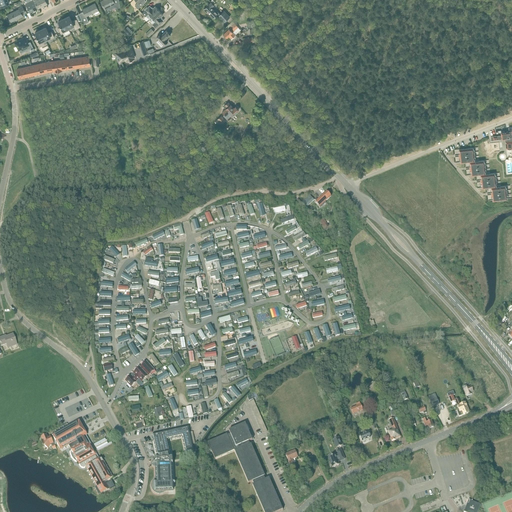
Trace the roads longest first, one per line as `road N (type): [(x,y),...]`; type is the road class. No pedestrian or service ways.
road 1 (track): [(91,352),(101,244),(136,239),(228,195),(296,193),(340,178)]
road 2 (unclassified): [(122,511),(134,483),(124,443),(89,377),(13,309),(0,265)]
road 3 (unclassified): [(298,511),(355,470),(496,411)]
road 4 (unclassified): [(347,186),(511,118)]
road 5 (secondary): [(347,186),(252,85)]
road 6 (secondary): [(511,368),(421,265)]
